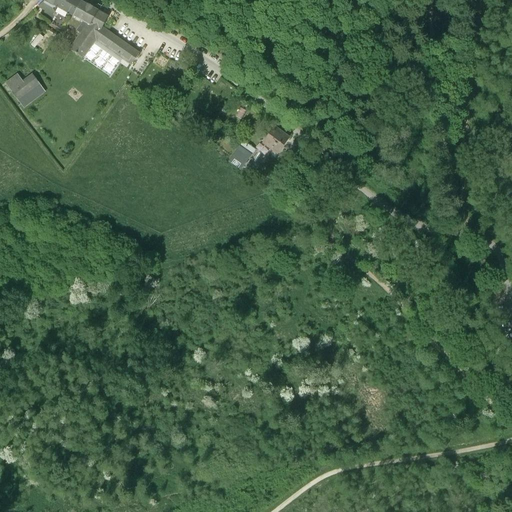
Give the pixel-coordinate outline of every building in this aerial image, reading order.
[(55,0),(52,6),(85,26),(70,50),(84,59),(95,42),(131,67),(139,54),(106,29),(112,19),(80,0),(55,0)] [(208,70),(205,73),(215,80),(218,76),(208,70)] [(24,108),(45,92),(31,75),(23,81),(18,74),(5,83),(24,108)] [(108,81),(104,86),(115,94),(124,83),(119,80),(114,86),(108,81)] [(261,149),(277,159),(291,138),(275,128),(261,149)] [(256,149),(245,142),(234,159),(246,166),(256,149)]
